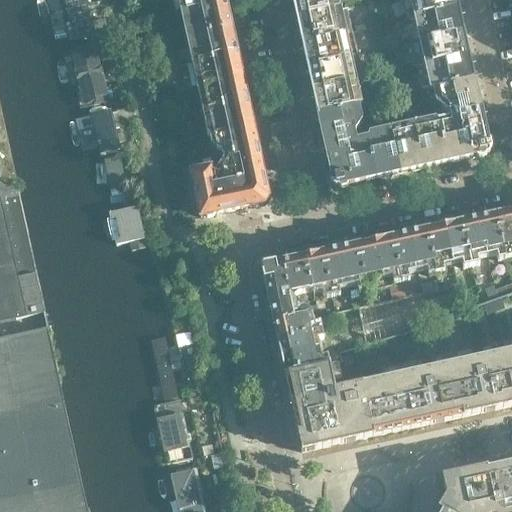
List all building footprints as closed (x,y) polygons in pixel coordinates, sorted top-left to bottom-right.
[(80,0),(89,40),(105,37),(97,0),(80,0)] [(224,5),(223,0),(181,0),(184,13),(224,5)] [(336,12),(333,0),(291,0),(296,20),(336,12)] [(458,10),(455,0),(413,0),(418,19),(458,10)] [(384,11),(382,1),(374,3),(376,13),(384,11)] [(376,13),(374,3),(366,5),(369,15),(376,13)] [(230,30),(224,5),(184,13),(190,38),(230,30)] [(463,34),(458,10),(418,19),(423,43),(463,34)] [(341,35),(336,12),(296,20),(301,44),(341,35)] [(235,54),(230,30),(190,38),(195,63),(235,54)] [(468,58),(463,34),(423,43),(428,67),(468,58)] [(169,43),(167,35),(160,37),(162,44),(169,43)] [(347,59),(341,35),(301,44),(306,68),(347,59)] [(393,49),(390,39),(383,41),(385,51),(393,49)] [(385,51),(383,41),(375,43),(377,53),(385,51)] [(171,50),(169,43),(162,44),(164,52),(171,50)] [(84,109),(109,103),(95,46),(70,52),(84,109)] [(240,79),(235,54),(195,63),(200,88),(240,79)] [(473,82),(468,58),(428,67),(433,90),(436,90),(473,82)] [(352,83),(347,59),(306,68),(312,92),(352,83)] [(398,73),(396,63),(388,65),(390,75),(398,73)] [(390,75),(388,65),(380,67),(382,77),(390,75)] [(400,83),(398,73),(390,75),(392,85),(400,83)] [(392,85),(390,75),(382,77),(384,86),(392,85)] [(246,103),(243,91),(240,79),(200,88),(206,112),(246,103)] [(480,111),(473,82),(436,90),(440,108),(447,113),(457,110),(458,116),(480,111)] [(357,107),(352,83),(312,92),(317,116),(354,108),(357,107)] [(180,92),(178,85),(171,86),(173,94),(180,92)] [(181,100),(180,92),(173,94),(174,101),(181,100)] [(251,128),(246,103),(206,112),(211,137),(213,136),(251,128)] [(354,133),(359,126),(354,108),(317,116),(324,146),(345,141),(344,135),(354,133)] [(99,158),(121,153),(110,110),(88,116),(99,158)] [(463,139),(458,116),(457,110),(447,113),(449,121),(441,123),(450,164),(470,160),(466,138),(463,139)] [(489,154),(480,111),(458,116),(463,139),(466,138),(470,160),(488,156),(489,154)] [(450,164),(441,123),(425,127),(424,123),(414,126),(415,129),(424,170),(450,164)] [(257,156),(251,128),(213,136),(216,150),(220,153),(221,156),(230,162),(257,156)] [(424,170),(415,129),(401,132),(400,129),(389,131),(399,176),(424,170)] [(399,176),(389,131),(378,134),(379,137),(364,140),(373,181),(399,176)] [(373,181),(364,140),(356,142),(354,133),(344,135),(345,141),(350,164),(347,164),(352,186),(373,181)] [(190,141),(189,134),(182,135),(184,143),(190,141)] [(192,149),(190,141),(184,143),(185,150),(192,149)] [(352,186),(347,164),(350,164),(345,141),(324,146),(333,188),(335,189),(352,186)] [(267,200),(257,156),(230,162),(218,179),(226,214),(263,205),(267,200)] [(130,191),(122,157),(107,160),(114,194),(130,191)] [(226,214),(218,179),(213,175),(192,180),(200,219),(226,214)] [(44,315),(18,193),(1,186),(0,184),(0,324),(15,321),(44,315)] [(115,246),(145,240),(138,208),(108,214),(115,246)] [(511,248),(511,211),(496,215),(506,260),(511,259),(511,249),(511,248)] [(506,260),(496,215),(478,219),(486,254),(495,252),(497,262),(506,260)] [(486,254),(478,219),(461,223),(471,268),(479,266),(477,256),(486,254)] [(471,268),(461,223),(444,227),(451,262),(460,260),(463,270),(471,268)] [(451,262),(444,227),(426,231),(436,276),(444,274),(442,264),(451,262)] [(436,276),(426,231),(409,234),(417,270),(426,268),(428,278),(436,276)] [(417,270),(409,234),(391,238),(401,283),(409,282),(407,272),(417,270)] [(401,283),(391,238),(374,242),(382,277),(391,275),(393,285),(401,283)] [(382,277),(374,242),(357,246),(367,291),(375,289),(372,279),(382,277)] [(367,291),(357,246),(340,250),(347,285),(356,283),(358,293),(367,291)] [(347,285),(340,250),(322,254),(332,299),(340,297),(338,287),(347,285)] [(332,299),(322,254),(305,257),(313,293),(321,291),(322,297),(327,300),(332,299)] [(313,293),(305,257),(280,263),(288,298),(293,302),(298,296),(313,293)] [(288,298),(280,263),(260,267),(268,302),(288,298)] [(160,326),(148,266),(130,270),(142,330),(160,326)] [(473,282),(472,274),(455,278),(456,286),(473,282)] [(402,335),(456,314),(457,314),(451,288),(358,309),(364,337),(366,346),(402,335)] [(308,318),(306,309),(299,311),(298,306),(293,302),(288,298),(268,302),(273,326),(308,318)] [(184,302),(183,301),(182,301),(181,301),(180,301),(179,302),(178,303),(177,304),(177,305),(177,306),(178,307),(178,308),(179,309),(180,309),(181,309),(182,309),(183,309),(184,308),(185,308),(185,307),(185,306),(185,305),(185,304),(185,303),(184,302)] [(322,333),(320,325),(310,327),(308,318),(273,326),(277,343),(322,333)] [(86,511),(59,389),(47,330),(0,340),(0,511),(86,511)] [(316,352),(314,343),(323,341),(322,333),(277,343),(280,360),(316,352)] [(177,400),(165,337),(149,340),(162,403),(177,400)] [(329,366),(327,359),(318,361),(316,352),(280,360),(284,376),(329,366)] [(400,511),(436,504),(449,511),(511,511),(511,353),(311,398),(336,511),(400,511)] [(153,406),(166,466),(194,460),(181,400),(153,406)] [(177,511),(204,511),(196,470),(170,475),(177,511)]
